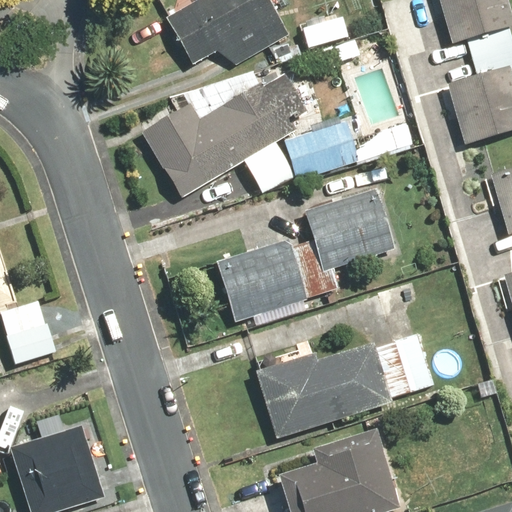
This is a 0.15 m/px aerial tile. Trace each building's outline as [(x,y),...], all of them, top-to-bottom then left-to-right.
[(267,0),(201,0),(164,22),(191,68),(215,54),(236,68),(289,37),(267,0)] [(433,0),(450,49),(511,28),(511,25),(503,0),(433,0)] [(511,87),(507,70),(445,87),(463,148),(511,134),(511,87)] [(140,136),(180,202),(296,133),(290,124),(306,115),(283,76),(260,90),(257,86),(199,121),(190,106),(140,136)] [(345,124),(282,144),(295,185),(358,165),(345,124)] [(511,170),(489,177),(506,238),(511,236),(511,170)] [(375,192),(303,214),(321,274),(393,252),(375,192)] [(287,242),(214,265),(233,326),(306,304),(287,242)] [(511,275),(500,279),(511,317),(511,275)] [(37,303),(0,314),(0,319),(15,368),(54,356),(37,303)] [(254,375),(275,442),(391,406),(372,347),(316,365),(314,356),(254,375)] [(488,356),(463,364),(470,388),(495,380),(488,356)] [(7,450),(26,511),(66,511),(103,501),(80,428),(7,450)] [(287,511),(398,511),(374,434),(309,454),(313,468),(277,479),(287,511)] [(511,464),(510,459),(477,470),(484,493),(511,484),(511,464)]
